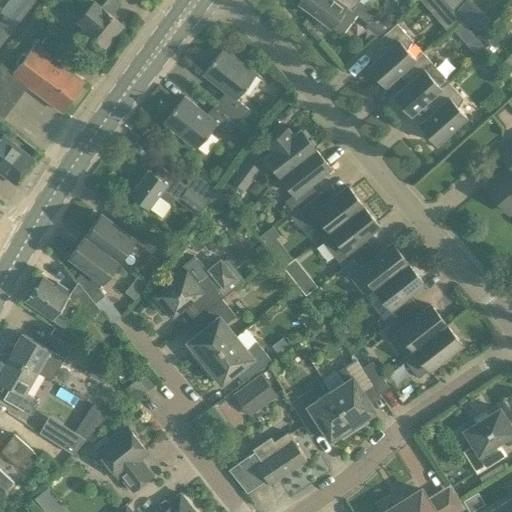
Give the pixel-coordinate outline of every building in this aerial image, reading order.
[(22,0),(14,11),(22,16),(31,4),(25,0),(22,0)] [(105,0),(101,6),(93,0),(90,0),(75,19),(84,26),(80,32),(101,49),(122,23),(111,15),(121,3),(117,0),(105,0)] [(358,0),(359,0),(358,0),(299,0),(298,2),(301,4),(302,10),(308,9),(342,35),(357,14),(368,23),(376,12),(358,0)] [(0,29),(0,31),(6,36),(16,24),(8,18),(0,29)] [(402,69),(415,58),(407,49),(412,40),(396,23),(377,40),(386,50),(368,66),(371,69),(371,74),(374,78),(377,81),(382,82),(385,85),(402,69)] [(33,44),(13,71),(28,83),(27,85),(61,111),(83,81),(33,44)] [(224,92),(214,104),(238,123),(248,110),(235,99),(255,74),(222,48),(202,74),(224,92)] [(410,114),(423,103),(428,98),(447,80),(431,62),(422,52),(415,58),(402,69),(411,79),(406,84),(393,95),(396,98),(397,103),(399,107),(403,109),(408,111),(410,114)] [(28,83),(13,71),(3,63),(0,66),(0,114),(3,116),(27,85),(28,83)] [(447,80),(428,98),(437,108),(419,124),(422,127),(423,132),(425,136),(428,138),(433,140),(436,143),(466,116),(458,107),(463,98),(447,80)] [(238,123),(214,104),(206,115),(183,97),(162,123),(165,125),(195,149),(215,124),(229,134),(238,123)] [(265,156),(280,175),(314,148),(299,128),(292,134),(287,127),(266,143),(272,150),(265,156)] [(2,135),(0,138),(0,173),(14,184),(33,160),(2,135)] [(485,186),(509,212),(511,208),(511,142),(500,154),(509,164),(485,186)] [(329,167),(314,148),(280,175),(294,193),(284,200),(291,209),(315,191),(309,183),(329,167)] [(245,156),(229,178),(243,189),(259,167),(245,156)] [(188,186),(186,184),(160,165),(153,175),(147,170),(129,194),(147,208),(148,207),(158,194),(170,204),(174,199),(177,201),(188,187),(188,186)] [(209,200),(217,189),(196,172),(186,184),(188,186),(188,187),(206,202),(209,200)] [(328,200),(321,192),(297,210),(320,239),(362,206),(347,186),(328,200)] [(197,216),(206,202),(188,187),(177,201),(197,216)] [(342,267),(366,249),(359,240),(378,225),(362,206),(320,239),(342,267)] [(101,214),(84,236),(118,261),(134,239),(101,214)] [(87,271),(78,284),(93,303),(103,295),(98,287),(118,261),(84,236),(68,257),(87,271)] [(170,252),(150,237),(143,247),(163,262),(170,252)] [(374,288),(407,263),(391,243),(377,254),(373,257),(366,249),(342,267),(338,270),(345,279),(349,276),(364,296),(374,288)] [(200,315),(220,299),(243,281),(225,259),(197,282),(186,268),(177,276),(174,272),(161,283),(164,286),(153,295),(155,296),(151,299),(160,311),(164,308),(171,316),(189,302),(200,315)] [(387,324),(404,310),(410,306),(403,297),(422,282),(407,263),(374,288),(389,308),(380,315),(387,324)] [(93,303),(78,284),(77,282),(70,292),(57,282),(54,286),(41,277),(25,300),(51,319),(56,312),(67,319),(76,306),(91,317),(97,308),(93,303)] [(234,316),(220,299),(200,315),(197,317),(204,327),(186,342),(193,350),(189,354),(199,366),(236,337),(225,324),(234,316)] [(404,310),(387,324),(381,329),(394,346),(404,339),(412,350),(445,324),(430,305),(411,319),(404,310)] [(445,324),(412,350),(402,358),(417,378),(448,354),(452,354),(458,350),(458,346),(461,344),(445,324)] [(7,356),(36,373),(49,380),(62,358),(69,346),(48,334),(42,346),(20,334),(7,356)] [(246,350),(236,337),(199,366),(209,378),(213,375),(220,384),(239,369),(247,379),(271,361),(255,342),(246,350)] [(24,394),(36,373),(7,356),(0,368),(0,381),(16,391),(10,402),(29,414),(37,401),(24,394)] [(343,382),(329,391),(355,430),(368,421),(365,417),(375,411),(362,391),(371,385),(361,368),(356,359),(337,372),(343,382)] [(361,368),(371,385),(377,393),(387,387),(371,362),(361,368)] [(276,394),(260,373),(233,394),(249,415),(276,394)] [(355,430),(329,391),(315,400),(308,390),(290,402),(305,428),(316,421),(329,441),(339,435),(341,439),(355,430)] [(462,452),(475,474),(501,458),(493,445),(511,432),(511,431),(498,409),(487,415),(484,411),(472,419),(474,423),(463,430),(472,445),(462,452)] [(55,419),(45,436),(71,453),(85,439),(55,419)] [(0,453),(4,456),(18,435),(0,423),(0,453)] [(131,491),(152,474),(139,459),(147,453),(125,425),(95,449),(117,477),(119,475),(131,491)] [(272,441),(270,437),(252,449),(253,450),(228,470),(246,493),(265,481),(268,484),(304,460),(286,432),(272,441)] [(450,485),(437,493),(426,500),(420,489),(405,499),(403,496),(393,502),(395,505),(383,511),(454,511),(464,506),(450,485)] [(511,511),(511,485),(508,488),(511,494),(511,497),(492,510),(493,511),(511,511)] [(159,507),(160,509),(156,511),(194,511),(180,494),(167,504),(166,502),(163,502),(159,504),(159,507)]
